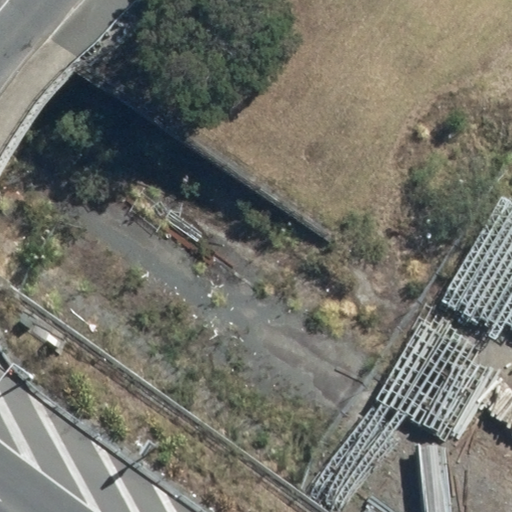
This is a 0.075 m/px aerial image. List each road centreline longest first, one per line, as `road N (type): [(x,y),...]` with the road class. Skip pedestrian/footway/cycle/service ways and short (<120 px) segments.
road 1 (track): [(103,189),(511,478)]
road 2 (track): [(103,189),(0,119)]
